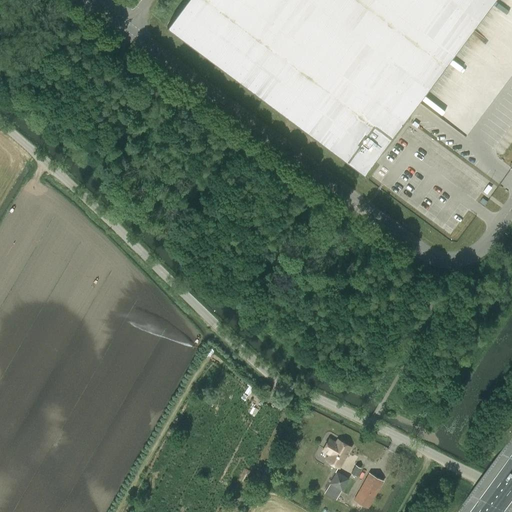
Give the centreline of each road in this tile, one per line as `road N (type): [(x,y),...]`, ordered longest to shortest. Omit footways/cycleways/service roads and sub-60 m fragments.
road 1 (unclassified): [(511,494),(265,370),(0,123)]
road 2 (unclassified): [(127,31),(425,253),(451,260),(478,250),(511,207)]
